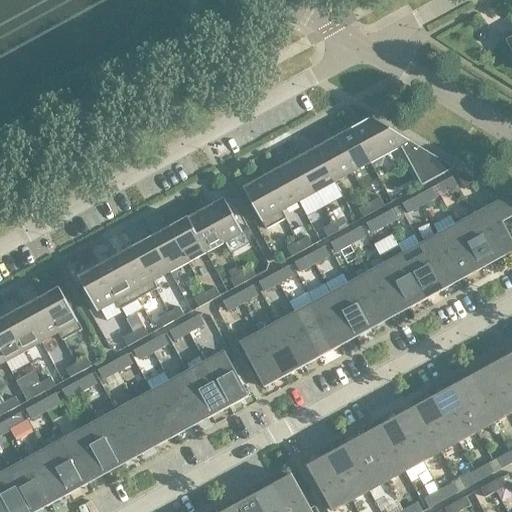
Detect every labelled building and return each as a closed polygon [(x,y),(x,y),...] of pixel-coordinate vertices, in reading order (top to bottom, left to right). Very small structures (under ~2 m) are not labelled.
[(371,118),(361,124),(362,126),(357,129),(356,126),(352,129),(371,163),(401,147),(422,186),(455,168),(398,134),(396,136),(392,134),(393,132),(371,118)] [(371,163),(352,129),(343,134),(344,136),(339,138),(338,136),(334,139),(353,173),(371,163)] [(353,173),(334,139),(325,144),(326,146),(322,148),(320,146),(316,148),(335,183),(353,173)] [(335,183),(316,148),(307,153),(308,156),(304,158),(302,156),(298,158),(317,193),(335,183)] [(317,193),(298,158),(289,163),(290,165),(286,168),(285,166),(280,168),(299,202),(317,193)] [(299,202),(280,168),(271,173),(272,175),(268,178),(267,175),(262,178),(281,212),(299,202)] [(478,183),(461,173),(457,175),(465,190),(478,183)] [(458,186),(453,177),(441,184),(446,193),(458,186)] [(285,219),(281,212),(262,178),(253,183),(254,185),(250,187),(249,185),(244,188),(266,230),(285,219)] [(435,199),(430,190),(417,196),(422,206),(435,199)] [(422,206),(417,196),(405,203),(410,212),(422,206)] [(380,197),(369,203),(374,212),(384,206),(380,197)] [(224,199),(214,204),(215,206),(211,209),(210,207),(205,209),(224,243),(243,233),(224,199)] [(511,216),(511,205),(504,200),(475,216),(496,255),(511,245),(511,240),(502,222),(511,216)] [(374,212),(369,203),(359,209),(364,218),(374,212)] [(224,243),(205,209),(196,214),(197,216),(193,219),(192,216),(188,219),(206,253),(224,243)] [(399,218),(394,209),(382,216),(387,225),(399,218)] [(387,225),(382,216),(369,223),(374,232),(387,225)] [(496,255),(475,216),(457,226),(478,265),(496,255)] [(344,217),(333,223),(338,232),(349,226),(344,217)] [(206,253),(188,219),(178,224),(179,226),(175,228),(174,226),(170,228),(189,263),(206,253)] [(338,232),(333,223),(323,228),(328,237),(338,232)] [(478,265),(457,226),(439,236),(460,274),(478,265)] [(189,263),(170,228),(160,233),(161,236),(157,238),(156,236),(152,238),(171,273),(189,263)] [(363,238),(358,229),(346,236),(351,245),(363,238)] [(351,245),(346,236),(333,243),(338,252),(351,245)] [(460,274),(439,236),(421,246),(445,290),(446,290),(442,284),(460,274)] [(308,237),(297,242),(302,251),(313,245),(308,237)] [(171,273),(152,238),(142,243),(144,245),(139,248),(138,246),(134,248),(153,283),(171,273)] [(302,251),(297,242),(287,248),(292,257),(302,251)] [(445,290),(421,246),(403,255),(427,300),(445,290)] [(157,290),(153,283),(134,248),(124,253),(126,255),(121,258),(120,255),(116,258),(139,299),(157,290)] [(328,257),(323,248),(310,255),(315,264),(328,257)] [(315,264),(310,255),(297,262),(302,271),(315,264)] [(427,300),(403,255),(385,265),(409,309),(427,300)] [(139,299),(116,258),(107,263),(108,265),(103,267),(102,265),(98,268),(117,302),(121,309),(139,299)] [(409,309),(385,265),(367,275),(388,314),(406,304),(409,310),(409,309)] [(117,302),(98,268),(89,273),(90,275),(86,277),(84,275),(79,278),(98,312),(117,302)] [(251,268),(240,273),(245,282),(256,277),(251,268)] [(291,277),(286,268),(274,275),(279,284),(291,277)] [(245,282),(240,273),(230,279),(235,288),(245,282)] [(279,284),(274,275),(261,282),(266,291),(279,284)] [(388,314),(367,275),(349,285),(370,323),(388,314)] [(370,323),(349,285),(331,295),(355,339),(356,338),(353,333),(370,323)] [(215,287),(205,293),(210,302),(220,296),(215,287)] [(60,288),(50,294),(51,296),(47,299),(45,296),(41,299),(60,333),(64,340),(83,330),(60,288)] [(256,297),(251,288),(238,294),(243,304),(256,297)] [(210,302),(205,293),(194,299),(199,308),(210,302)] [(243,304),(238,294),(226,301),(231,310),(243,304)] [(355,339),(331,295),(313,304),(338,349),(355,339)] [(60,333),(41,299),(32,304),(33,306),(29,308),(27,306),(23,308),(42,343),(60,333)] [(338,349),(313,304),(296,314),(320,358),(338,349)] [(179,307),(169,313),(174,322),(184,316),(179,307)] [(42,343),(23,308),(14,314),(15,316),(11,318),(9,316),(5,318),(24,353),(42,343)] [(174,322),(169,313),(158,318),(163,327),(174,322)] [(320,358),(296,314),(278,324),(302,368),(320,358)] [(202,326),(197,317),(185,324),(190,333),(202,326)] [(24,353),(5,318),(0,321),(0,351),(6,363),(24,353)] [(190,333),(185,324),(172,331),(177,340),(190,333)] [(302,368),(278,324),(260,334),(284,378),(302,368)] [(143,326),(133,332),(138,341),(148,335),(143,326)] [(138,341),(133,332),(123,338),(128,347),(138,341)] [(284,378),(260,334),(241,344),(265,388),(284,378)] [(166,346),(161,336),(149,343),(154,352),(166,346)] [(154,352),(149,343),(136,350),(141,359),(154,352)] [(225,353),(206,363),(230,407),(249,397),(225,353)] [(130,365),(125,356),(113,363),(118,372),(130,365)] [(87,357),(76,363),(81,372),(91,366),(87,357)] [(81,372),(76,363),(66,369),(71,378),(81,372)] [(118,372),(113,363),(100,370),(105,379),(118,372)] [(230,407),(206,363),(188,373),(212,417),(230,407)] [(511,369),(509,365),(491,374),(511,411),(511,369)] [(212,417),(188,373),(170,383),(194,427),(212,417)] [(511,413),(511,411),(491,374),(474,384),(471,378),(470,379),(495,423),(511,413)] [(95,385),(90,376),(77,383),(82,392),(95,385)] [(51,377),(40,383),(45,392),(55,386),(51,377)] [(495,423),(470,379),(453,388),(477,433),(495,423)] [(45,392),(40,383),(30,389),(35,398),(45,392)] [(82,392),(77,383),(65,389),(70,398),(82,392)] [(194,427),(170,383),(152,392),(173,431),(191,421),(194,427)] [(477,433),(453,388),(435,398),(459,442),(477,433)] [(173,431),(152,392),(134,402),(156,441),(173,431)] [(59,404),(54,395),(41,402),(46,411),(59,404)] [(15,397),(4,402),(9,411),(20,406),(15,397)] [(459,442),(435,398),(434,398),(437,404),(420,414),(441,452),(459,442)] [(0,416),(9,411),(4,402),(0,404),(0,416)] [(46,411),(41,402),(29,409),(34,418),(46,411)] [(156,441),(134,402),(117,412),(138,451),(156,441)] [(138,451),(117,412),(99,422),(120,460),(138,451)] [(441,452),(420,414),(402,423),(423,462),(441,452)] [(23,424),(18,415),(6,422),(11,431),(23,424)] [(0,436),(11,431),(6,422),(0,424),(0,436)] [(120,460),(99,422),(81,432),(102,470),(120,460)] [(423,462),(402,423),(385,433),(381,427),(405,472),(423,462)] [(23,424),(11,431),(16,441),(29,434),(23,424)] [(405,472),(381,427),(363,437),(387,481),(405,472)] [(102,470),(81,432),(63,441),(87,486),(87,485),(84,480),(102,470)] [(387,481),(363,437),(345,447),(369,491),(387,481)] [(87,486),(63,441),(45,451),(69,495),(87,486)] [(369,491),(345,447),(348,453),(330,462),(351,501),(369,491)] [(69,495),(45,451),(27,461),(51,505),(69,495)] [(511,463),(511,454),(511,452),(498,459),(503,468),(511,463)] [(38,511),(51,505),(27,461),(9,471),(31,511),(38,511)] [(351,501),(330,462),(312,473),(333,511),(351,501)] [(487,465),(475,472),(480,481),(492,474),(487,465)] [(31,511),(9,471),(0,475),(0,496),(8,511),(25,511),(30,510),(31,511)] [(480,481),(475,472),(462,479),(467,488),(480,481)] [(507,486),(502,477),(491,483),(496,492),(507,486)] [(311,511),(295,482),(277,492),(287,511),(311,511)] [(496,492),(491,483),(481,489),(486,498),(496,492)] [(452,484),(439,491),(444,500),(457,494),(452,484)] [(444,500),(439,491),(426,498),(431,507),(444,500)] [(287,511),(277,492),(259,501),(256,496),(264,511),(287,511)] [(0,511),(8,511),(0,496),(0,511)] [(264,511),(256,496),(238,506),(241,511),(264,511)] [(471,506),(466,497),(455,503),(460,511),(471,506)] [(459,511),(460,511),(455,503),(445,508),(446,511),(459,511)]
